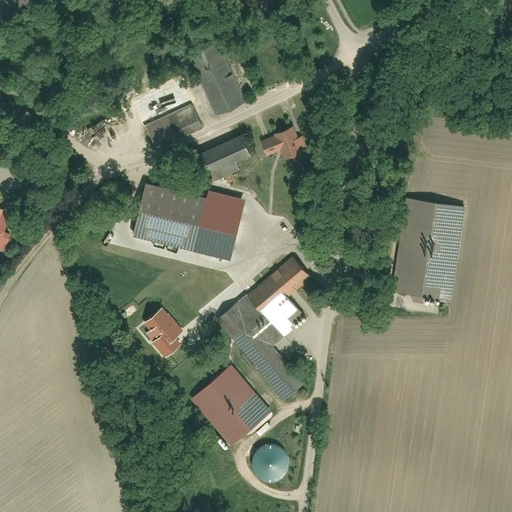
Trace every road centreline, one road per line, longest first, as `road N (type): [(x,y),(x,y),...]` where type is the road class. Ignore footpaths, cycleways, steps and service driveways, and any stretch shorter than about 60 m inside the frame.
road 1 (residential): [(303,511),(360,99),(359,45)]
road 2 (residential): [(359,45),(321,79),(108,176),(0,183)]
road 3 (track): [(94,178),(0,296)]
road 4 (track): [(108,176),(0,80)]
